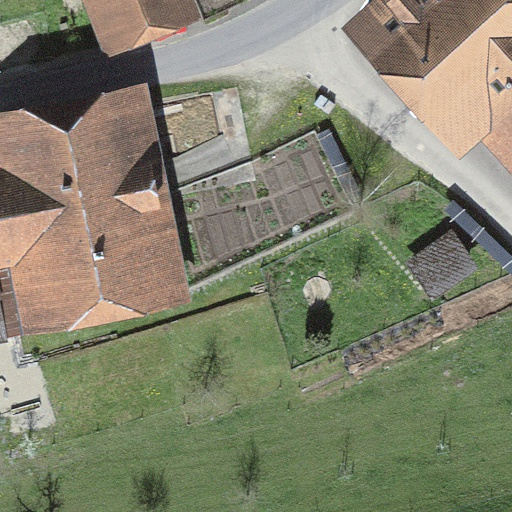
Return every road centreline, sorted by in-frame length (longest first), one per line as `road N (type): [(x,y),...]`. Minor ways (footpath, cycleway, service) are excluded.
road 1 (unclassified): [(319,0),(233,38),(0,104)]
road 2 (track): [(279,20),(511,244)]
